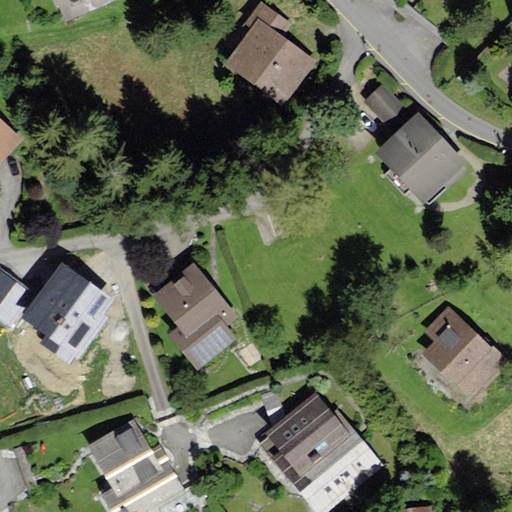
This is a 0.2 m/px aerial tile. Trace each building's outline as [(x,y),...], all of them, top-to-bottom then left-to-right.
[(59,0),(67,17),(107,0),(59,0)] [(255,26),(229,61),(281,100),(312,58),(280,35),(289,23),(261,2),(247,21),(255,26)] [(381,86),(366,102),(390,128),(406,112),(381,86)] [(418,115),(378,152),(423,199),(462,161),(418,115)] [(0,123),(0,157),(17,139),(0,123)] [(193,266),(156,296),(181,325),(171,333),(199,366),(234,337),(225,326),(236,318),(193,266)] [(63,267),(28,315),(78,353),(105,315),(101,312),(109,301),(63,267)] [(0,270),(0,318),(9,325),(32,294),(0,270)] [(438,340),(426,353),(470,395),(504,361),(450,308),(428,330),(438,340)] [(315,396),(269,433),(284,452),(276,458),(319,511),(321,511),(379,465),(346,424),(341,428),(315,396)] [(135,422),(87,451),(124,511),(168,511),(184,503),(135,422)]
